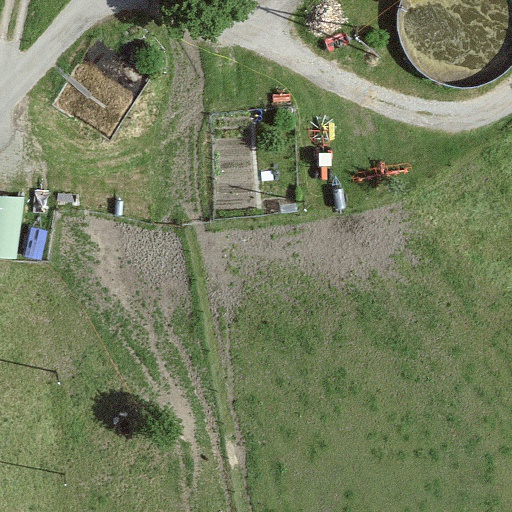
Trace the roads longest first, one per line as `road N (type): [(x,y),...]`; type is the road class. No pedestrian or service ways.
road 1 (track): [(511,93),(482,115),(441,117),(260,31)]
road 2 (residential): [(101,0),(0,101)]
road 3 (track): [(285,0),(260,31),(164,0)]
